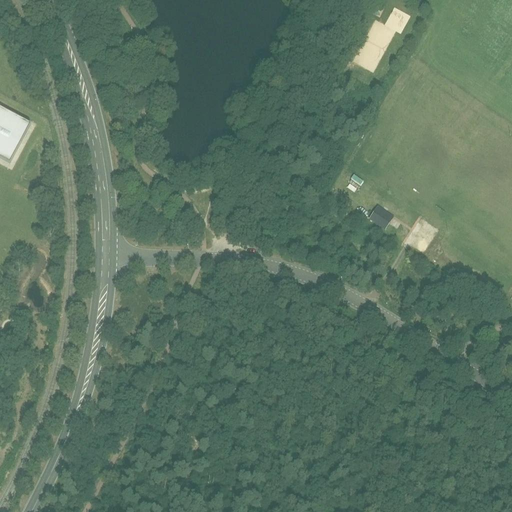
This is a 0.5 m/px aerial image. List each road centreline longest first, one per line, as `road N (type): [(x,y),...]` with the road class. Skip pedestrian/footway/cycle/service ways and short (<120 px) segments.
road 1 (unclassified): [(106,249),(281,262),(366,300),(511,394)]
road 2 (track): [(364,0),(248,239),(198,250)]
road 3 (secondary): [(106,249),(97,321),(69,421),(27,511)]
road 4 (secondary): [(45,0),(65,39),(95,144),(106,249)]
